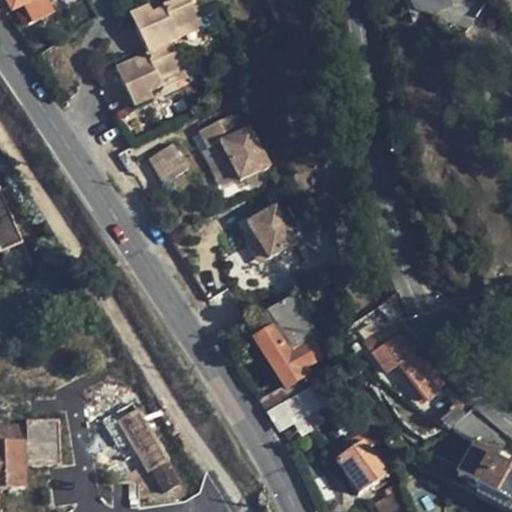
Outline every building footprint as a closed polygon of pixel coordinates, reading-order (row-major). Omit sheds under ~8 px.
[(6,0),(13,12),(24,7),(33,24),(53,13),(46,0),(6,0)] [(175,38),(186,32),(183,25),(206,13),(199,0),(173,0),(167,3),(169,8),(158,13),(156,9),(152,3),(133,13),(152,49),(175,38)] [(167,3),(156,9),(158,13),(169,8),(167,3)] [(209,20),(206,13),(183,25),(186,32),(209,20)] [(162,78),(189,63),(175,38),(152,49),(149,52),(149,53),(151,57),(139,64),(137,59),(136,59),(119,69),(139,107),(154,99),(157,97),(154,92),(166,85),(162,78)] [(149,53),(137,59),(139,64),(151,57),(149,53)] [(193,71),(189,63),(162,78),(166,85),(193,71)] [(239,115),(204,133),(213,149),(224,143),(244,182),(272,167),(253,129),(247,132),(239,115)] [(224,143),(213,149),(232,188),(244,182),(224,143)] [(0,249),(20,240),(0,195),(0,249)] [(276,209),(248,227),(259,244),(270,262),(273,260),(299,244),(276,209)] [(259,244),(250,250),(261,268),(270,262),(259,244)] [(293,297),(268,313),(275,325),(255,338),(286,387),(287,389),(304,378),(301,372),(321,358),(315,348),(323,343),(293,297)] [(391,305),(382,311),(391,324),(400,317),(391,305)] [(248,326),(255,338),(275,325),(268,313),(248,326)] [(364,345),(373,357),(401,336),(392,325),(364,345)] [(409,334),(403,338),(420,362),(427,357),(409,334)] [(447,384),(427,357),(420,362),(403,338),(401,336),(373,357),(387,376),(399,368),(426,404),(442,392),(440,389),(447,384)] [(47,354),(47,361),(48,381),(66,380),(66,353),(47,354)] [(0,362),(0,420),(20,418),(20,417),(48,416),(48,381),(47,361),(0,362)] [(119,364),(88,375),(96,398),(109,394),(106,386),(124,379),(119,364)] [(342,393),(330,373),(310,386),(270,412),(282,431),(305,417),(318,408),(342,393)] [(286,387),(260,403),(266,414),(270,412),(310,386),(304,378),(287,389),(286,387)] [(439,419),(450,431),(453,429),(467,416),(474,409),(472,407),(463,398),(439,419)] [(148,470),(162,493),(182,482),(135,402),(118,412),(120,414),(116,417),(138,453),(148,470)] [(326,421),(318,408),(305,417),(313,430),(326,421)] [(476,440),(486,419),(474,409),(467,416),(453,429),(475,442),(476,440)] [(107,422),(128,459),(138,453),(116,417),(107,422)] [(0,427),(20,426),(20,418),(0,420),(0,427)] [(509,438),(486,419),(476,440),(498,453),(501,454),(509,438)] [(28,444),(22,444),(24,467),(24,468),(61,467),(60,439),(60,431),(59,422),(27,424),(28,444)] [(21,437),(20,426),(0,427),(0,445),(22,444),(21,437)] [(370,428),(361,435),(365,441),(337,461),(360,493),(395,469),(376,442),(378,440),(370,428)] [(332,454),(337,461),(365,441),(361,435),(332,454)] [(511,466),(496,458),(498,453),(476,440),(475,442),(459,475),(511,503),(511,466)] [(0,493),(24,492),(24,468),(24,467),(22,444),(0,445),(0,493)] [(125,460),(135,477),(148,470),(138,453),(128,459),(125,460)] [(149,501),(162,493),(148,470),(135,477),(149,501)] [(392,494),(376,502),(379,511),(399,511),(404,510),(397,485),(391,486),(392,494)]
